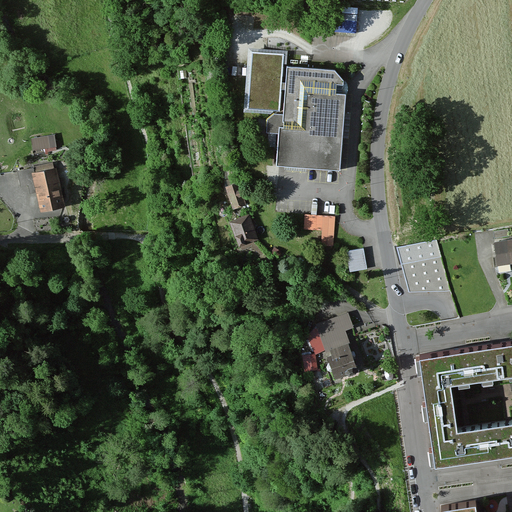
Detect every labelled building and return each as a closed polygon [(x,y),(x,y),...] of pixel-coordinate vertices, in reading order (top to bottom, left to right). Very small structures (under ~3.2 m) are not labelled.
[(332,14),(331,30),(357,31),(358,5),(340,5),(340,14),(332,14)] [(280,109),(285,50),(251,47),(246,106),(280,109)] [(346,79),(335,65),(287,61),(283,112),(274,111),(267,117),(266,132),(279,133),(277,170),(342,171),(346,79)] [(33,152),(57,150),(56,134),(32,135),(33,152)] [(41,210),(66,204),(56,165),(31,171),(41,210)] [(342,171),(277,170),(297,206),(360,207),(361,171),(342,171)] [(233,207),(246,203),(239,179),(226,183),(233,207)] [(239,243),(258,237),(250,211),(230,217),(239,243)] [(322,244),(334,244),(336,213),(304,212),(304,227),(322,227),(322,244)] [(511,261),(511,233),(494,236),(497,263),(511,261)] [(437,239),(397,245),(409,291),(450,291),(437,239)] [(350,271),(367,268),(364,246),(346,249),(350,271)] [(315,322),(334,376),(359,367),(345,328),(353,325),(348,310),(315,322)] [(511,340),(419,354),(435,461),(511,450),(511,418),(509,419),(467,425),(459,426),(452,382),(461,380),(511,373),(511,340)] [(303,350),(302,366),(316,367),(316,350),(303,350)] [(478,511),(476,499),(438,505),(439,511),(478,511)]
